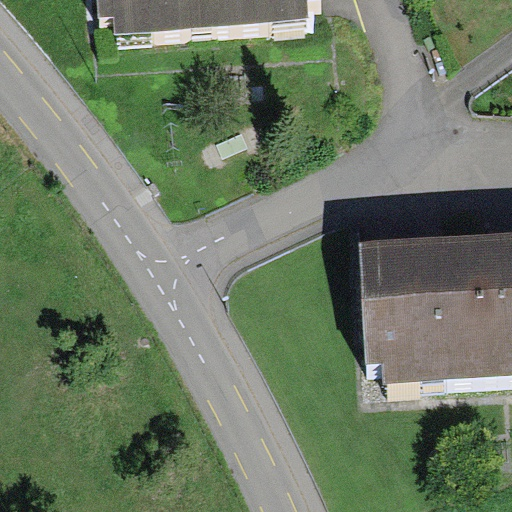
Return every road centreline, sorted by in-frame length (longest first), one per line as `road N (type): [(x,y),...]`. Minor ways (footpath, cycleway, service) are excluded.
road 1 (residential): [(158,281),(387,161),(416,123),(376,0)]
road 2 (unclassified): [(158,281),(0,70)]
road 3 (unclassified): [(279,511),(158,281)]
